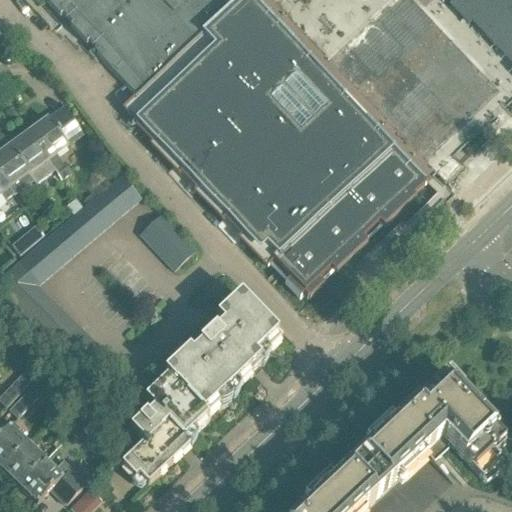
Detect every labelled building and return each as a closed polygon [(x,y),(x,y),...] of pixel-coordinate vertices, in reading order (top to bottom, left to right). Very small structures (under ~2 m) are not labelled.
[(39,0),(41,1),(57,18),(59,17),(70,27),(68,30),(84,46),(87,44),(96,55),(94,57),(98,61),(131,96),(135,100),(124,110),(136,123),(139,126),(137,128),(141,132),(154,146),(152,147),(179,176),(181,174),(198,192),(196,194),(223,222),(225,220),(243,238),(240,240),(269,269),(270,267),(280,278),(287,285),(285,287),(301,304),(304,300),(308,304),(325,288),(323,286),(337,273),(335,271),(359,249),(360,251),(386,226),(384,225),(409,202),(410,203),(426,189),(426,188),(424,187),(424,188),(421,184),(420,185),(403,167),(400,169),(375,142),(378,140),(343,102),(339,102),(314,125),(282,94),(308,70),(308,65),(276,31),(273,34),(245,4),(234,14),(231,11),(229,12),(217,0),(39,0)] [(499,53),(503,50),(511,59),(511,0),(451,0),(461,10),(460,12),(462,14),(466,11),(488,34),(484,37),(499,53)] [(30,136),(58,174),(56,175),(62,184),(72,177),(64,166),(63,166),(57,158),(83,138),(64,112),(30,136)] [(10,151),(30,177),(28,179),(35,189),(56,175),(58,174),(30,136),(10,151)] [(30,177),(10,151),(0,158),(0,177),(11,192),(28,179),(30,177)] [(0,199),(1,199),(6,204),(14,198),(10,192),(11,192),(0,177),(0,199)] [(140,202),(120,179),(110,188),(130,211),(140,202)] [(130,211),(110,188),(100,196),(120,219),(130,211)] [(100,196),(91,205),(110,228),(120,219),(100,196)] [(110,228),(91,205),(81,213),(100,236),(110,228)] [(81,213),(71,222),(90,245),(100,236),(81,213)] [(161,218),(139,239),(147,248),(169,228),(161,218)] [(71,222),(61,230),(80,253),(90,245),(71,222)] [(156,258),(178,237),(169,228),(147,248),(156,258)] [(61,230),(51,238),(70,262),(80,253),(61,230)] [(165,267),(187,246),(178,237),(156,258),(165,267)] [(51,238),(41,247),(60,270),(70,262),(51,238)] [(196,255),(187,246),(165,267),(174,276),(196,255)] [(60,270),(41,247),(31,255),(50,279),(60,270)] [(31,255),(21,264),(41,287),(50,279),(31,255)] [(21,264),(0,281),(0,290),(35,291),(41,287),(21,264)] [(35,291),(0,290),(0,299),(19,318),(40,296),(35,291)] [(40,296),(19,318),(29,327),(50,305),(40,296)] [(141,479),(149,488),(147,489),(149,491),(192,450),(183,442),(192,434),(197,439),(211,425),(208,422),(220,410),(215,405),(234,387),(239,392),(263,369),(255,360),(263,353),(268,357),(282,344),(259,320),(240,301),(216,324),(223,330),(216,337),(214,335),(199,351),(200,352),(192,360),(188,357),(164,380),(167,384),(145,405),(154,415),(147,421),(146,419),(130,435),(144,449),(122,470),(136,484),(141,479)] [(29,327),(38,337),(60,315),(50,305),(29,327)] [(60,315),(38,337),(48,346),(69,324),(60,315)] [(48,346),(58,356),(79,334),(69,324),(48,346)] [(79,334),(58,356),(67,365),(89,343),(79,334)] [(89,343),(67,365),(77,374),(98,353),(89,343)] [(0,406),(6,412),(32,385),(22,377),(0,400),(0,406)] [(17,423),(48,390),(40,382),(8,415),(17,423)] [(367,511),(442,441),(463,464),(486,488),(506,470),(495,458),(506,448),(494,435),(478,419),(453,392),(453,393),(444,383),(306,511),(367,511)] [(18,435),(10,428),(0,438),(0,473),(25,447),(15,438),(18,435)] [(0,474),(17,491),(43,464),(25,447),(0,473),(0,474)] [(48,495),(64,510),(91,483),(80,471),(75,477),(63,465),(54,475),(43,464),(17,491),(35,508),(48,495)] [(89,511),(80,503),(71,511),(89,511)]
